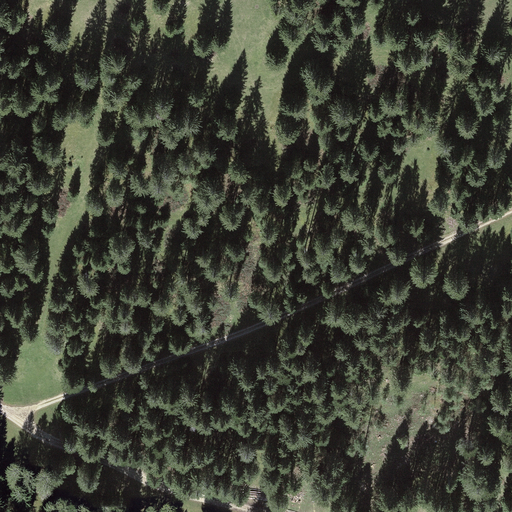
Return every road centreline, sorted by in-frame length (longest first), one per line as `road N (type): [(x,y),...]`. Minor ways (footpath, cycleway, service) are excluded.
road 1 (track): [(6,413),(72,398),(258,326),(511,216)]
road 2 (track): [(0,408),(153,482),(250,511)]
